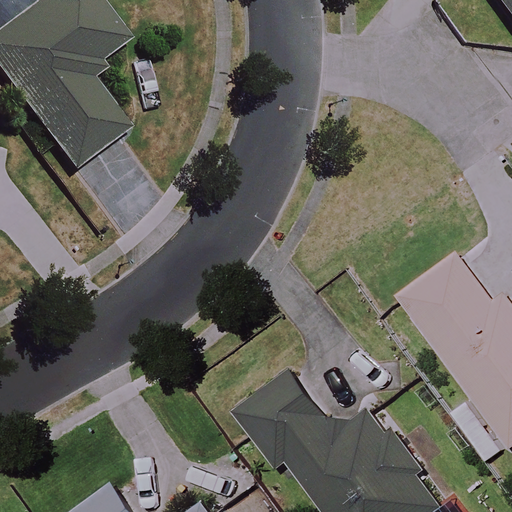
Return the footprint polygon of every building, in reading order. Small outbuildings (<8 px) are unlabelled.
[(131,39),(101,0),(0,0),(0,74),(71,170),(131,125),(90,70),(131,39)] [(511,0),(491,0),(511,28),(511,0)] [(511,292),(499,302),(463,254),(406,296),(511,441),(511,292)] [(346,429),(302,371),(244,415),(286,471),(293,466),(327,511),(434,511),(453,498),(381,403),(346,429)] [(196,511),(145,511),(125,482),(83,511),(215,511),(209,503),(196,511)]
